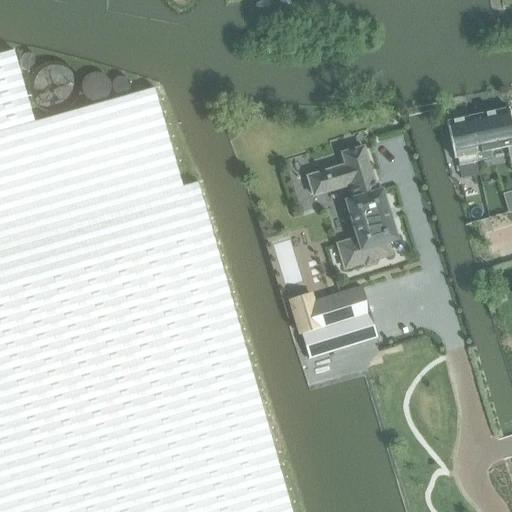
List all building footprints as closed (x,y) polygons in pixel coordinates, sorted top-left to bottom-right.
[(0,511),(295,511),(286,483),(271,433),(194,184),(178,186),(154,87),(34,121),(14,51),(0,54),(0,511)] [(82,91),(82,90),(81,85),(80,81),(78,77),(75,74),(71,71),(67,69),(59,68),(54,69),(50,71),(44,76),(40,82),(39,90),(39,95),(41,99),(43,103),(46,106),(49,108),(53,110),(60,111),(68,110),(75,106),(77,103),(80,99),(81,95),(82,91)] [(468,116),(468,117),(477,161),(491,158),(489,151),(506,147),(506,152),(510,164),(511,163),(511,129),(507,108),(468,116)] [(468,117),(445,122),(454,159),(455,158),(460,179),(479,175),(476,162),(477,161),(468,117)] [(363,148),(304,166),(313,196),(347,186),(351,200),(346,201),(357,240),(337,246),(344,269),(363,263),(365,267),(374,264),(373,261),(390,255),(387,243),(396,240),(381,191),(376,193),(363,148)] [(504,201),(497,179),(484,183),(494,217),(508,213),(504,201)] [(511,191),(503,195),(508,213),(511,211),(511,191)] [(311,295),(290,301),(299,335),(301,334),(308,360),(377,339),(362,288),(313,303),(311,295)]
